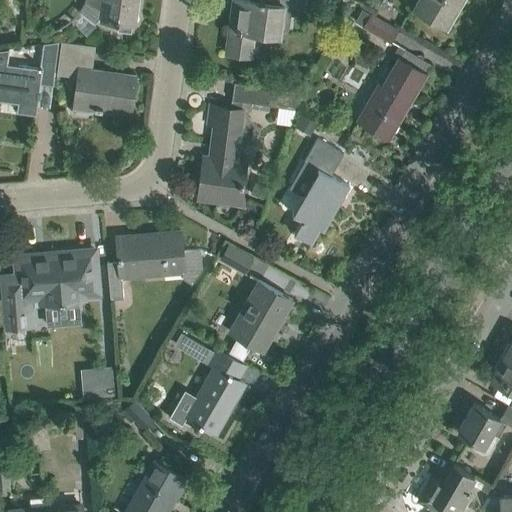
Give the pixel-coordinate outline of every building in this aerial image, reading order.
[(84,0),(82,5),(79,10),(96,22),(103,12),(102,20),(119,22),(118,29),(132,31),(132,24),(134,24),(137,0),(84,0)] [(305,0),(233,0),(233,4),(236,4),(233,25),(230,25),(226,52),(251,56),(254,34),(281,37),(284,9),(304,11),(305,0)] [(420,0),(416,9),(445,26),(460,0),(420,0)] [(391,40),(398,27),(370,11),(363,25),(391,40)] [(136,74),(93,68),(96,46),(63,41),(58,72),(78,75),(74,104),(96,107),(96,108),(103,109),(103,108),(131,112),(136,74)] [(41,75),(53,77),(58,42),(45,44),(42,68),(9,65),(10,50),(0,50),(0,96),(2,97),(3,92),(19,94),(17,110),(36,113),(38,96),(39,97),(40,91),(39,91),(41,75)] [(388,136),(425,73),(399,57),(383,85),(380,84),(359,119),(388,136)] [(297,107),(302,93),(302,90),(234,81),(231,101),(297,110),(297,107)] [(243,108),(231,107),(211,104),(208,122),(214,122),(210,156),(204,155),(198,197),(216,199),(220,191),(241,194),(244,170),(234,168),(243,108)] [(304,115),(296,129),(311,138),(319,124),(304,115)] [(310,181),(293,212),(302,217),(294,232),(311,242),(319,227),(323,229),(349,184),(331,174),(343,152),(317,137),(304,160),(317,169),(310,181)] [(193,262),(196,248),(182,249),(180,230),(156,232),(156,237),(130,239),(130,234),(117,235),(117,240),(119,259),(107,260),(110,298),(123,297),(121,275),(144,273),(144,271),(182,268),(183,278),(191,281),(198,263),(193,262)] [(228,243),(220,257),(245,271),(253,257),(228,243)] [(98,292),(94,249),(16,255),(17,274),(0,275),(0,288),(1,297),(3,323),(3,326),(30,324),(28,298),(46,296),(46,302),(60,301),(60,303),(65,302),(64,300),(78,299),(77,294),(98,292)] [(258,279),(229,330),(263,350),(273,332),(267,328),(275,316),(280,319),(292,298),(258,279)] [(181,331),(175,341),(185,347),(191,337),(181,331)] [(511,337),(503,353),(511,357),(511,337)] [(238,377),(245,364),(217,348),(209,362),(214,365),(185,415),(202,425),(202,423),(216,431),(245,381),(238,377)] [(511,357),(503,353),(490,376),(511,388),(511,357)] [(134,398),(121,411),(130,421),(133,418),(143,428),(145,427),(152,420),(154,418),(134,398)] [(506,421),(511,423),(511,406),(508,404),(500,417),(473,402),(457,429),(472,438),(468,444),(482,452),(486,452),(489,450),(506,421)] [(85,403),(73,404),(76,437),(87,436),(85,403)] [(155,459),(124,511),(161,511),(170,497),(173,499),(186,477),(155,459)] [(8,461),(0,461),(0,487),(10,487),(8,461)] [(431,475),(417,499),(440,511),(443,511),(446,506),(456,511),(471,489),(468,487),(469,486),(468,486),(474,474),(453,462),(442,482),(431,475)] [(511,511),(511,494),(500,495),(501,511),(511,511)]
